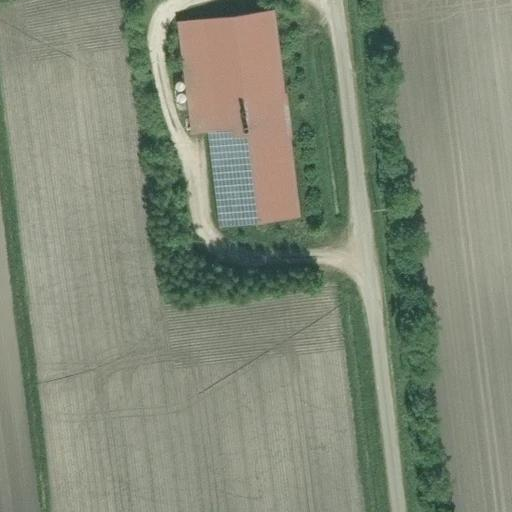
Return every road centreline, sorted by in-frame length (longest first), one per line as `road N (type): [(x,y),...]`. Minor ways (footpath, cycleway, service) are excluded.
road 1 (unclassified): [(339,0),(403,511)]
road 2 (track): [(374,283),(344,263),(238,261),(207,243),(156,70),(161,9),(178,0)]
